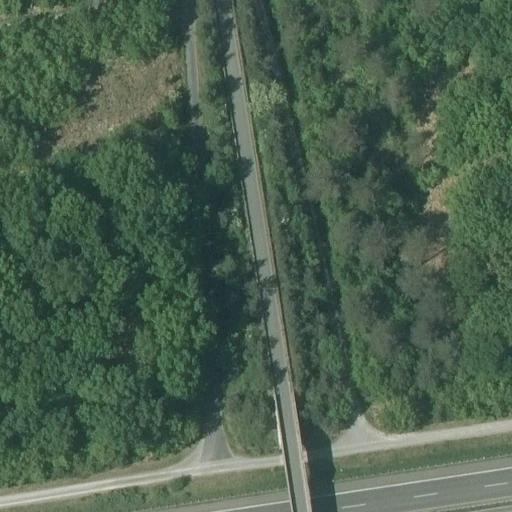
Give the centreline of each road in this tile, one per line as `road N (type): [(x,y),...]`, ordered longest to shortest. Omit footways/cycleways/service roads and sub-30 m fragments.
road 1 (unclassified): [(219,0),(298,511)]
road 2 (track): [(185,0),(214,473)]
road 3 (track): [(363,449),(255,0)]
road 4 (track): [(214,473),(0,505)]
road 5 (track): [(185,4),(0,32)]
road 6 (motorway): [(511,484),(330,511)]
road 7 (track): [(363,449),(214,473)]
road 8 (track): [(511,426),(363,449)]
